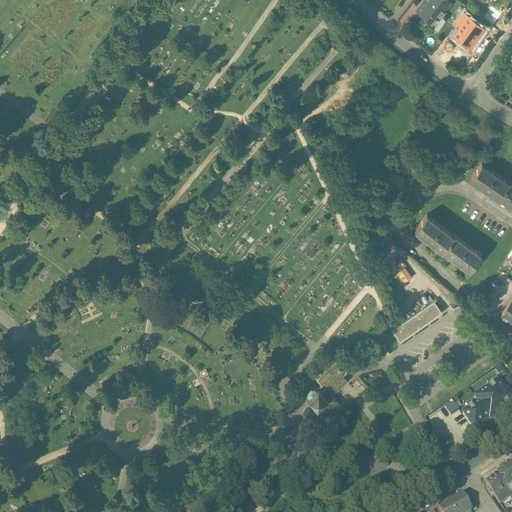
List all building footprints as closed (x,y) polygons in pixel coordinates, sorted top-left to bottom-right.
[(421,0),(416,7),(433,20),(448,0),(421,0)] [(468,12),(463,8),(454,20),(456,18),(460,21),(468,12)] [(460,21),(453,31),(469,44),(469,43),(468,42),(482,24),(484,25),(468,12),(460,21)] [(475,145),(471,142),(465,151),(469,154),(475,145)] [(475,145),(469,154),(474,157),(480,148),(475,145)] [(480,148),(474,157),(478,160),(484,151),(480,148)] [(509,181),(482,163),(470,179),(498,198),(499,197),(511,205),(511,181),(510,180),(509,181)] [(454,233),(453,235),(427,215),(415,232),(442,252),(443,250),(470,270),(482,254),(454,233)] [(400,271),(406,267),(401,260),(396,264),(400,271)] [(511,297),(502,312),(511,318),(511,297)] [(391,330),(399,341),(441,312),(433,300),(391,330)] [(337,361),(316,380),(321,385),(316,390),(315,388),(311,388),(307,391),(307,396),(308,397),(307,398),(317,410),(320,407),(328,416),(341,405),(331,394),(347,381),(342,376),(346,372),(337,361)] [(470,367),(456,379),(462,387),(477,375),(470,367)] [(466,410),(462,404),(457,407),(461,413),(466,410)] [(457,407),(452,410),(456,416),(461,413),(457,407)] [(483,426),(474,412),(464,418),(472,432),(483,426)] [(454,424),(449,417),(443,420),(436,424),(451,450),(485,430),(483,426),(472,432),(462,438),(454,424)] [(464,418),(454,424),(462,438),(472,432),(464,418)] [(511,466),(500,474),(499,474),(509,488),(511,485),(511,466)] [(511,493),(509,488),(499,474),(486,482),(501,504),(511,497),(511,493)] [(462,495),(438,508),(440,511),(470,511),(471,511),(462,495)]
